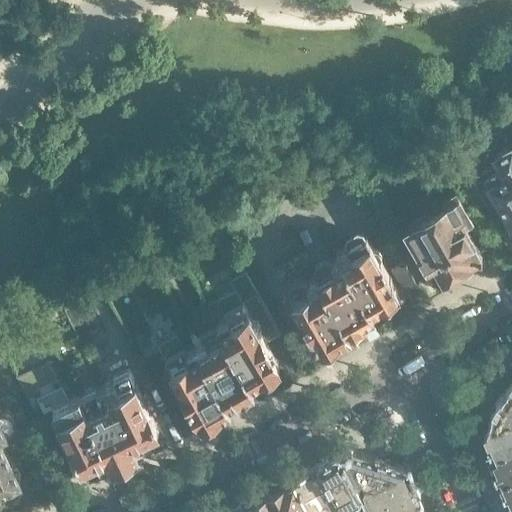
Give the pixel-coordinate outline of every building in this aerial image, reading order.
[(511,145),(505,133),(487,143),(492,151),(475,160),(511,225),(511,145)] [(482,252),(467,226),(474,222),(456,190),(420,210),(421,213),(405,222),(422,253),(431,255),(442,275),(482,252)] [(399,292),(365,234),(358,232),(344,240),(343,247),(344,249),(339,252),(341,257),(371,308),(380,302),(387,304),(396,299),(397,292),(399,292)] [(374,312),(371,308),(341,257),(333,262),(322,259),(316,262),(314,269),(317,274),(347,327),(374,312)] [(415,281),(401,259),(391,264),(405,287),(415,281)] [(347,327),(317,274),(308,279),(300,277),(292,281),(290,290),(288,291),(291,296),(291,297),(321,349),(324,347),(329,350),(338,345),(338,339),(350,332),(347,327)] [(278,364),(247,309),(242,300),(222,311),(224,315),(215,321),(216,323),(217,322),(249,380),(250,380),(278,364)] [(217,322),(216,323),(199,332),(202,337),(193,342),(194,345),(195,345),(226,400),(227,399),(236,394),(242,397),(251,392),(250,391),(252,385),(253,384),(250,380),(249,380),(217,322)] [(226,400),(195,345),(194,345),(186,350),(183,346),(164,357),(200,421),(229,404),(227,399),(226,400)] [(108,457),(78,397),(76,393),(68,397),(44,349),(11,365),(42,428),(59,420),(80,464),(86,468),(99,461),(99,462),(108,457)] [(163,362),(150,369),(187,435),(200,428),(163,362)] [(157,427),(134,379),(134,380),(129,368),(113,376),(112,375),(103,380),(104,383),(135,445),(144,440),(143,440),(156,434),(158,429),(157,427)] [(511,377),(509,381),(510,381),(496,399),(494,402),(493,404),(491,407),(486,428),(511,415),(511,377)] [(167,407),(153,380),(143,386),(157,412),(167,407)] [(135,445),(104,383),(95,388),(96,388),(78,397),(108,457),(110,463),(137,450),(135,445)] [(10,458),(0,436),(0,434),(6,431),(9,429),(11,428),(12,427),(13,425),(14,423),(14,422),(14,421),(14,419),(14,417),(14,416),(12,414),(11,412),(9,411),(7,409),(5,409),(2,409),(0,409),(0,489),(20,480),(10,458)] [(511,415),(486,428),(483,429),(487,438),(485,439),(492,453),(511,443),(511,415)] [(511,472),(511,443),(492,453),(488,455),(491,464),(491,463),(498,479),(511,472)] [(405,465),(387,459),(387,457),(374,453),(374,455),(351,447),(344,445),(336,449),(354,481),(361,477),(371,480),(374,482),(405,466),(405,465)] [(354,481),(336,449),(315,461),(340,502),(359,491),(354,481)] [(321,511),(340,502),(315,461),(294,473),(316,511),(321,511)] [(406,466),(405,466),(374,482),(371,480),(360,486),(362,489),(362,490),(371,510),(416,490),(406,466)] [(511,511),(511,472),(498,479),(497,479),(511,511)] [(316,511),(294,473),(269,485),(285,511),(316,511)] [(285,511),(269,485),(244,498),(252,511),(285,511)] [(424,511),(426,511),(424,507),(416,490),(371,510),(372,511),(424,511)] [(252,511),(244,498),(218,511),(217,511),(252,511)]
